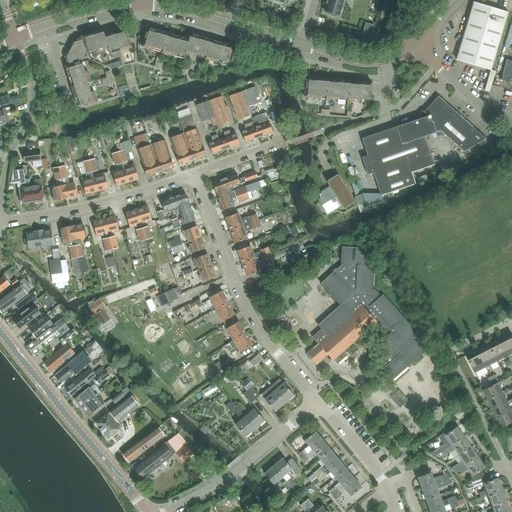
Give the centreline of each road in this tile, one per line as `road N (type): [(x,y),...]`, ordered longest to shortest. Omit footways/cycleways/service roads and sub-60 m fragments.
road 1 (residential): [(319,406),(258,325),(197,174)]
road 2 (tertiary): [(143,511),(0,333)]
road 3 (residential): [(197,174),(92,206),(0,221)]
road 4 (residential): [(172,511),(319,406)]
road 5 (residential): [(0,205),(5,165),(33,96),(16,36)]
road 6 (tertiary): [(302,44),(141,5)]
road 7 (residential): [(475,409),(448,356),(511,319)]
road 8 (tertiary): [(16,36),(82,13),(141,5)]
road 9 (unclassified): [(413,43),(511,124)]
